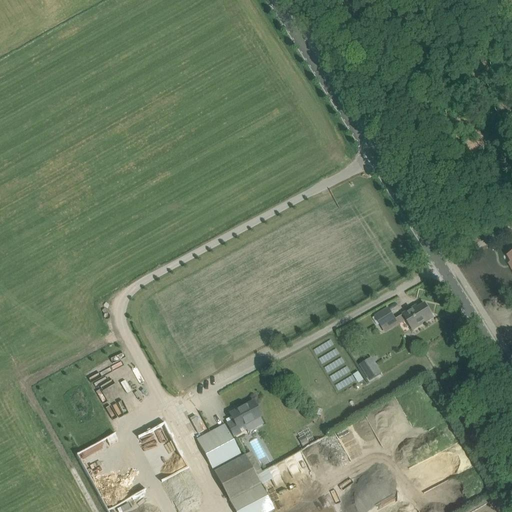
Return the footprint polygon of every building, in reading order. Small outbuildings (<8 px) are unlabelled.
[(403,315),(413,330),(433,317),(425,304),(418,308),(417,306),(403,315)] [(388,309),(376,317),(383,328),(395,320),(388,309)] [(377,366),(364,373),(369,382),(382,374),(377,366)] [(231,417),(226,420),(228,423),(226,424),(234,438),(241,434),(238,429),(261,416),(253,402),(240,409),(241,410),(230,416),(231,417)] [(196,434),(204,430),(196,417),(188,421),(196,434)] [(225,425),(197,440),(214,472),(242,457),(225,425)] [(113,433),(72,453),(77,463),(118,442),(113,433)] [(261,485),(230,502),(235,511),(269,511),(274,510),(261,485)]
